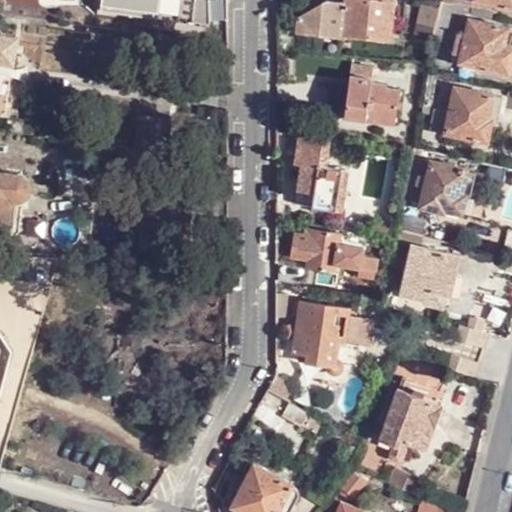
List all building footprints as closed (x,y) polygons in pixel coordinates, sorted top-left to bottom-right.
[(344,0),(344,2),(334,0),(325,0),(299,15),(296,33),(342,40),(342,33),(389,40),(395,0),(344,0)] [(511,0),(472,0),(470,7),(511,17),(511,0)] [(465,7),(443,1),(433,38),(448,40),(454,17),(462,19),(464,12),(468,11),(469,7),(465,7)] [(468,19),(464,34),(460,53),(457,61),(511,73),(511,46),(505,44),(509,27),(468,19)] [(15,36),(0,33),(0,108),(9,109),(12,80),(0,78),(0,54),(11,55),(15,36)] [(460,53),(464,34),(457,33),(453,51),(460,53)] [(372,75),(352,72),(345,110),(364,113),(364,117),(394,122),(399,87),(387,85),(387,81),(371,79),(372,75)] [(453,85),(447,109),(443,130),(442,132),(485,140),(489,121),(497,123),(502,95),(496,93),(453,85)] [(443,130),(447,109),(434,107),(430,127),(443,130)] [(145,113),(137,140),(171,148),(179,115),(161,110),(159,118),(145,113)] [(294,119),(292,130),(311,132),(313,121),(294,119)] [(321,191),(325,164),(329,139),(300,134),(296,163),(307,165),(304,188),(313,190),(321,191)] [(432,161),(432,165),(429,182),(425,208),(449,212),(448,208),(464,212),(468,194),(463,193),(468,168),(432,161)] [(429,182),(432,165),(421,163),(418,180),(429,182)] [(349,168),(325,164),(321,191),(313,190),(311,203),(343,208),(349,168)] [(0,223),(7,225),(11,200),(15,200),(19,200),(23,199),(26,197),(28,193),(29,189),(30,184),(29,181),(27,178),(23,175),(18,174),(0,171),(0,223)] [(402,213),(400,231),(425,236),(428,219),(402,213)] [(296,232),(291,256),(307,259),(307,265),(333,271),(336,263),(358,268),(357,274),(373,277),(377,256),(362,254),(364,248),(340,243),(341,233),(306,228),(305,234),(296,232)] [(460,254),(410,243),(399,290),(425,297),(428,287),(446,292),(451,275),(454,274),(460,254)] [(299,364),(327,368),(328,371),(329,374),(331,376),(334,377),(338,377),(341,376),(343,374),(345,371),(345,368),(344,364),(341,361),(337,360),(339,345),(345,345),(350,310),(301,303),(298,329),(292,328),(290,329),(287,331),(286,334),(286,337),(288,340),(290,341),(296,342),(294,356),(300,357),(299,364)] [(400,436),(409,440),(425,447),(443,404),(398,387),(380,436),(389,441),(396,444),(400,436)] [(308,410),(290,401),(283,414),(301,424),(308,410)] [(400,464),(409,440),(400,436),(396,444),(389,441),(382,457),(400,464)] [(274,511),(291,479),(255,462),(232,505),(245,511),(274,511)] [(356,467),(342,485),(353,494),(369,474),(356,467)] [(368,511),(342,499),(336,511),(368,511)] [(421,499),(415,511),(441,511),(443,508),(421,499)]
